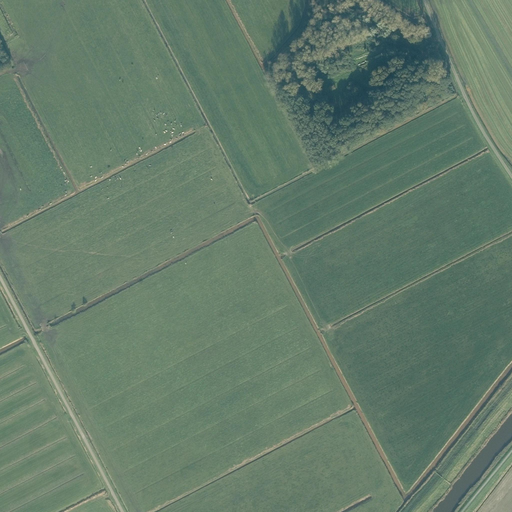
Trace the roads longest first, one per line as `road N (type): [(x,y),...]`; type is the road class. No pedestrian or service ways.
road 1 (unclassified): [(122,511),(0,276)]
road 2 (unclassified): [(511,177),(483,134),(424,0)]
